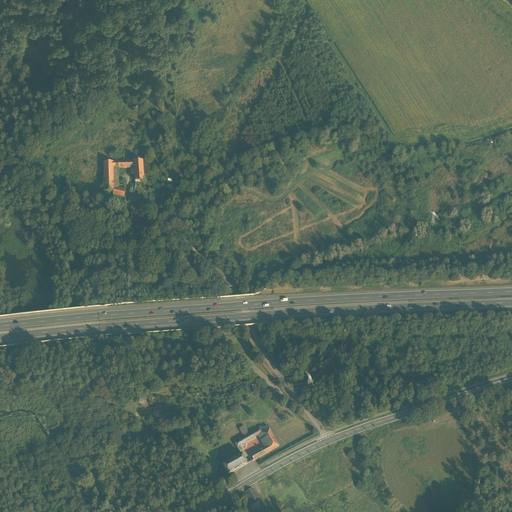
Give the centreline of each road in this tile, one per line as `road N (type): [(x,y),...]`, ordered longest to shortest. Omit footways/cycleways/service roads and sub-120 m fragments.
road 1 (motorway): [(0,341),(269,315),(511,303)]
road 2 (motorway): [(511,292),(0,330)]
road 3 (unclassified): [(326,442),(262,351),(236,288),(166,225),(128,224)]
road 4 (tertiary): [(326,442),(511,381)]
road 5 (tertiary): [(203,511),(326,442)]
